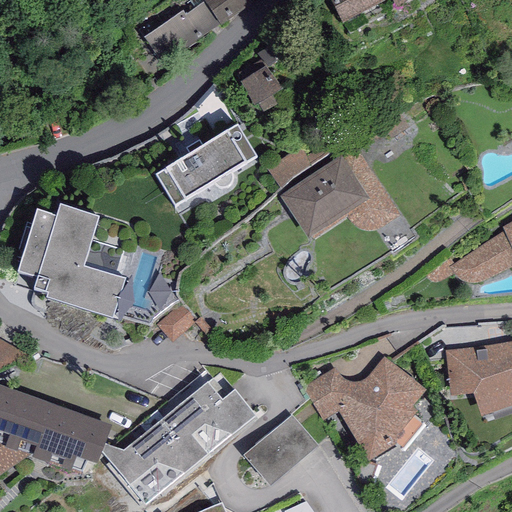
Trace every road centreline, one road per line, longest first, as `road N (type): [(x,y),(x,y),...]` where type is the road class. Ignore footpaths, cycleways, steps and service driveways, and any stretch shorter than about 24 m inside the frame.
road 1 (residential): [(511,317),(373,328),(272,363),(174,353),(124,361),(65,349),(0,306)]
road 2 (primary): [(0,387),(311,0)]
road 3 (residential): [(0,170),(156,112),(270,0)]
